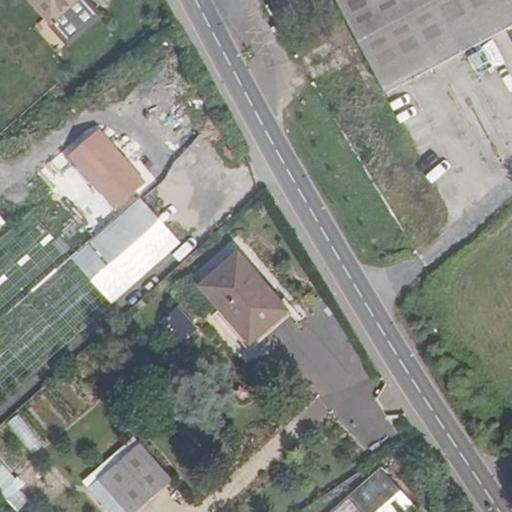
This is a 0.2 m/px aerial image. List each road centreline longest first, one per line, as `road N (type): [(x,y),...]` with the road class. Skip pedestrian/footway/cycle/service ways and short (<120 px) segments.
road 1 (tertiary): [(193,0),(357,306),(498,511)]
road 2 (unknown): [(272,149),(212,187),(190,191),(172,180),(125,113)]
